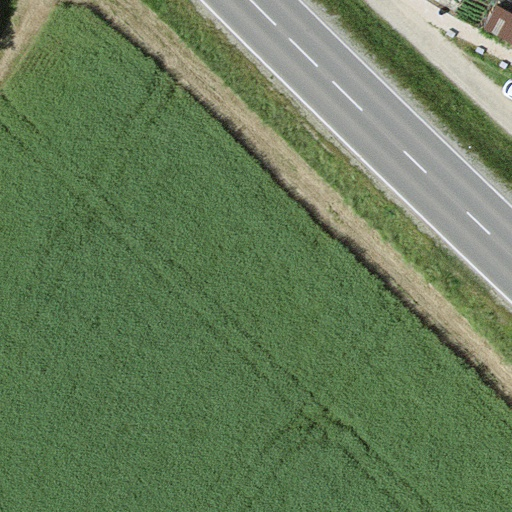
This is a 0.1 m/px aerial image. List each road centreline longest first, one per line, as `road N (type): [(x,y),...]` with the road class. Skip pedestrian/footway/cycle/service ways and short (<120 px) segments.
road 1 (secondary): [(241,0),(511,262)]
road 2 (track): [(511,111),(388,0)]
